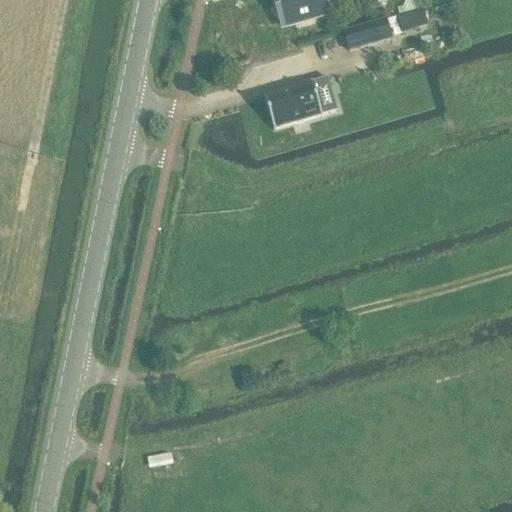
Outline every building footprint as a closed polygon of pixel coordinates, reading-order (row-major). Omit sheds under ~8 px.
[(330,16),(326,1),(326,0),(275,0),(277,8),(276,8),(277,12),(279,11),(281,21),(296,17),(298,25),(330,16)] [(423,11),(397,18),(402,35),(428,28),(423,11)] [(388,12),(380,14),(382,21),(390,19),(388,12)] [(392,40),(390,33),(386,21),(344,33),(350,52),(392,40)] [(312,84),(264,98),(274,132),(322,118),(313,85),(312,84)]
